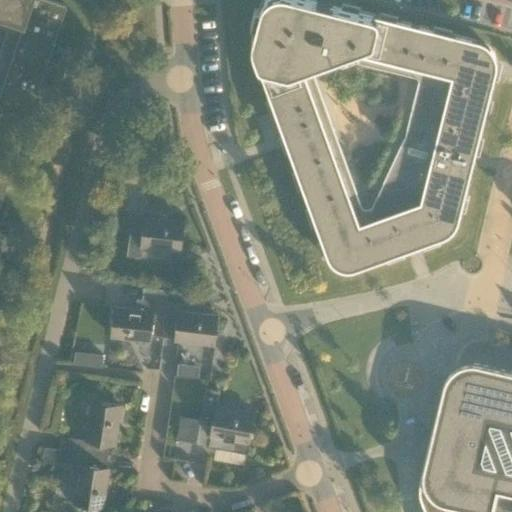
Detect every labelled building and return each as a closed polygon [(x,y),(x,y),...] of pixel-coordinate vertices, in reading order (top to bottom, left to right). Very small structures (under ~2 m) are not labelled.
[(0,0),(0,202),(1,203),(66,3),(56,0),(0,0)] [(486,43),(480,40),(319,0),(265,0),(259,6),(252,37),(252,51),(325,252),(327,256),(330,261),(330,262),(355,268),(442,237),(445,236),(455,226),(457,221),(494,75),(496,66),(496,59),(494,53),(491,48),(486,43)] [(142,246),(181,251),(185,222),(145,217),(144,223),(133,221),(128,255),(141,257),(142,246)] [(136,309),(116,307),(112,336),(152,341),(153,336),(164,337),(168,302),(167,302),(168,289),(143,286),(142,298),(137,298),(136,309)] [(168,302),(164,337),(177,338),(176,340),(215,345),(219,315),(180,310),(181,303),(168,302)] [(106,360),(118,361),(120,349),(108,348),(106,360)] [(77,361),(104,361),(104,350),(77,349),(77,361)] [(419,482),(419,487),(419,492),(420,495),(420,498),(425,511),(511,511),(511,370),(476,362),(473,362),(471,361),(468,362),(465,362),(462,363),(459,364),(456,366),(453,368),(450,371),(447,374),(445,378),(443,381),(442,386),(441,390),(440,396),(438,405),(419,482)] [(178,363),(177,374),(193,376),(194,364),(178,363)] [(256,413),(217,406),(219,391),(207,389),(197,443),(248,452),(250,442),(256,413)] [(116,445),(122,405),(93,401),(88,439),(60,436),(59,448),(59,449),(109,456),(110,444),(116,445)] [(107,467),(109,456),(59,449),(59,448),(46,446),(41,458),(54,464),(58,461),(80,465),(75,503),(78,504),(77,507),(80,511),(96,511),(99,509),(100,507),(105,507),(110,468),(107,467)]
